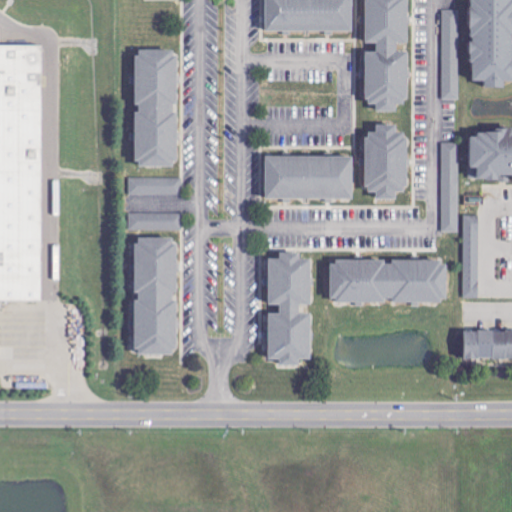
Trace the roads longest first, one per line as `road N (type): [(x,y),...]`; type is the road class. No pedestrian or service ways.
road 1 (tertiary): [(511,415),(0,413)]
road 2 (residential): [(221,414),(221,376),(201,318),(201,0)]
road 3 (residential): [(221,376),(242,321),(243,0)]
road 4 (residential): [(436,0),(436,197),(421,225)]
road 5 (residential): [(421,225),(201,226)]
